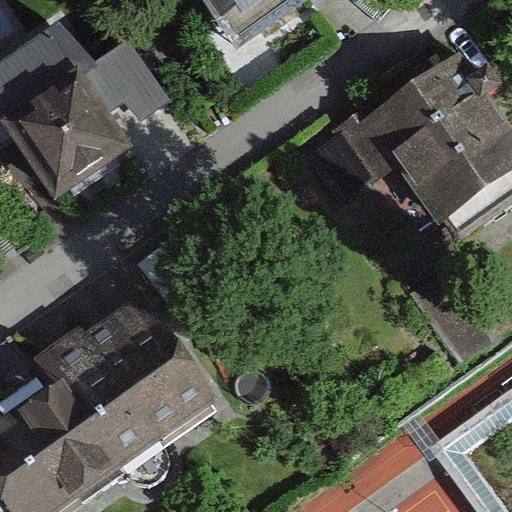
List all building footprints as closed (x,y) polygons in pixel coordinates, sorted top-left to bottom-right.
[(219,0),(249,45),(317,0),(219,0)] [(511,174),(436,67),(316,151),(351,202),(415,158),(455,215),(511,175),(511,174)] [(107,68),(23,123),(67,191),(151,136),(107,68)] [(0,402),(0,476),(24,511),(49,511),(230,387),(157,282),(56,353),(70,373),(15,412),(5,398),(0,402)] [(511,511),(511,393),(431,455),(473,511),(511,511)]
